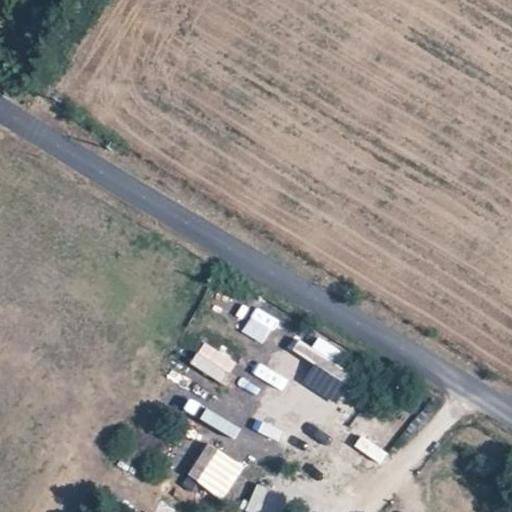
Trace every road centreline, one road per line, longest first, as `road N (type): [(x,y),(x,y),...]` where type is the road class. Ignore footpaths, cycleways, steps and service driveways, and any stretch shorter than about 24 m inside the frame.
road 1 (tertiary): [(0,112),(511,424)]
road 2 (track): [(97,0),(24,127)]
road 3 (unknown): [(466,396),(388,511)]
